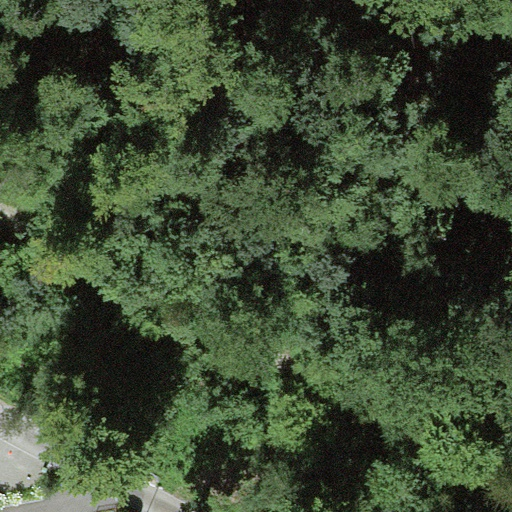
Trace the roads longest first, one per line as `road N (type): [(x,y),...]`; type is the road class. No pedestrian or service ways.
road 1 (track): [(0,247),(511,505)]
road 2 (residential): [(177,511),(0,420)]
